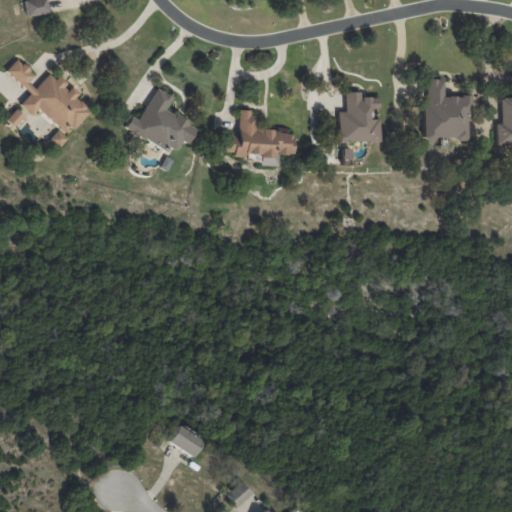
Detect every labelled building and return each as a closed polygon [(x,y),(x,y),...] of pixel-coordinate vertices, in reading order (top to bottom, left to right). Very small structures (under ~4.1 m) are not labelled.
[(46,13),(45,0),(22,0),(24,15),(46,13)] [(4,71),(28,93),(18,104),(30,115),(36,109),(63,133),(69,127),(71,129),(90,110),(49,72),(33,89),(26,82),(33,75),(15,58),(4,71)] [(422,138),(467,139),(468,96),(442,96),(442,79),(423,79),(422,138)] [(171,97),(154,88),(137,120),(129,116),(122,128),(163,151),(166,146),(174,150),(179,140),(185,143),(195,127),(164,110),(171,97)] [(336,142),(377,141),(377,119),(367,119),(366,109),(376,109),(376,97),(359,97),(359,91),(343,92),(343,111),(335,111),(336,142)] [(494,145),(511,145),(511,150),(511,149),(511,97),(498,98),(499,123),(494,123),(494,145)] [(11,127),(22,116),(15,109),(4,120),(11,127)] [(235,135),(220,134),(219,151),(230,152),(230,155),(257,156),(256,165),(274,166),(275,154),(290,154),(291,131),(255,129),(256,112),(236,111),(235,135)] [(57,148),(65,137),(54,130),(47,141),(57,148)] [(191,457),(200,439),(174,426),(165,443),(191,457)] [(234,506),(249,494),(239,481),(224,494),(234,506)]
